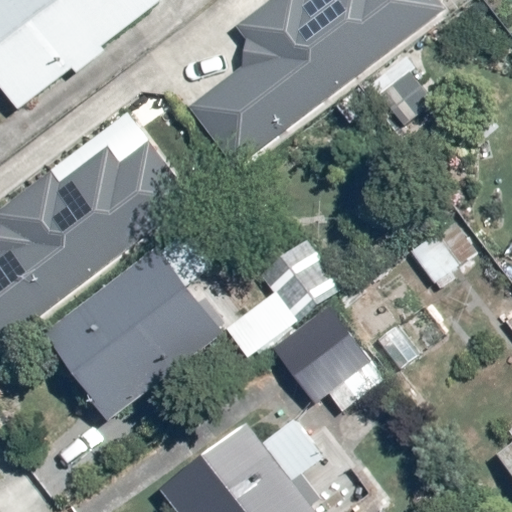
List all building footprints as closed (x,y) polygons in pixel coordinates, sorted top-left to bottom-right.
[(0,0),(0,85),(18,110),(162,1),(161,0),(0,0)] [(449,10),(441,0),(270,0),(242,22),(265,53),(192,109),(238,170),(449,10)] [(0,346),(196,202),(137,124),(61,180),(56,172),(0,213),(0,223),(13,241),(0,249),(0,346)] [(453,218),(409,249),(437,290),(481,258),(453,218)] [(109,420),(225,334),(247,362),(365,274),(324,220),(236,286),(220,266),(190,225),(44,334),(109,420)] [(389,381),(333,306),(274,350),(316,406),(330,395),(345,414),(389,381)] [(511,313),(499,324),(511,340),(511,432),(493,447),(511,471),(511,313)] [(397,320),(369,340),(395,377),(423,357),(397,320)] [(177,511),(316,511),(293,482),(327,455),(298,419),(263,446),(247,426),(162,493),(177,511)]
